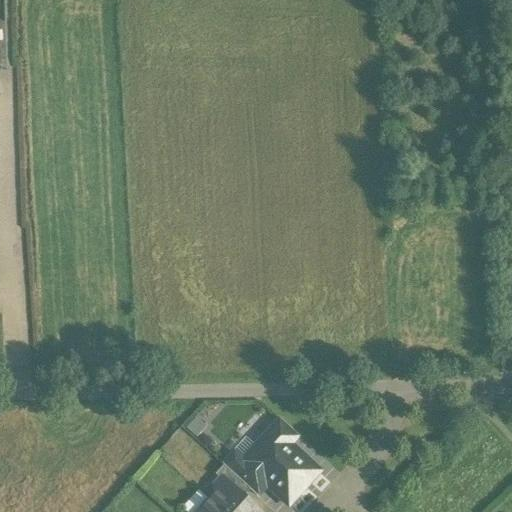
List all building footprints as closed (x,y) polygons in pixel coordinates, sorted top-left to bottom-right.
[(297,437),(279,421),(271,430),(289,446),(297,437)] [(241,463),(240,464),(266,487),(288,507),(319,473),(289,446),(271,430),(241,463)] [(241,463),(233,456),(223,467),(249,491),(256,497),(266,487),(240,464),(241,463)] [(249,491),(223,467),(214,476),(220,481),(220,480),(242,500),(249,491)] [(255,511),(242,500),(220,480),(220,481),(214,488),(214,495),(215,496),(209,503),(219,511),(255,511)] [(219,511),(209,503),(200,511),(219,511)]
